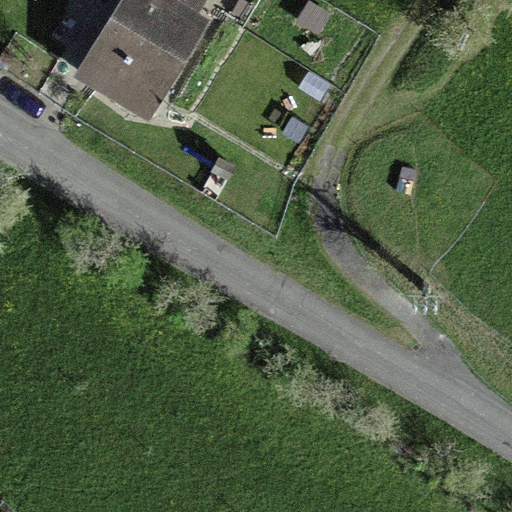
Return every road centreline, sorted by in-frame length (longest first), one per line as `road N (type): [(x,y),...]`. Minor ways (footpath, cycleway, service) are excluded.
road 1 (residential): [(511,435),(0,130)]
road 2 (track): [(431,0),(334,148),(324,204),(334,243),(428,341),(453,400)]
